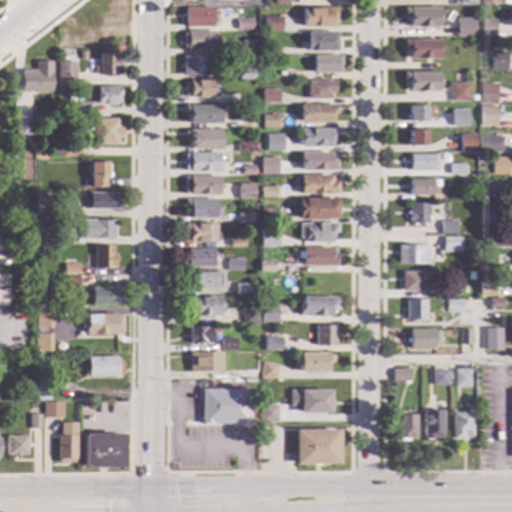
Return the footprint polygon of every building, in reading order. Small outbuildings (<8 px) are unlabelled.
[(212,27),(184,27),(184,8),(212,7),(212,27)] [(334,27),(302,27),(301,8),(334,8),(334,27)] [(438,28),(408,28),(408,17),(402,17),(402,8),(438,8),(438,28)] [(280,32),(264,32),(263,17),(280,16),(280,32)] [(473,38),(455,38),(455,19),(473,18),(473,38)] [(251,30),(235,30),(235,19),(251,19),(251,30)] [(478,37),(494,37),(494,19),(478,20),(478,37)] [(215,31),(215,50),(186,50),(186,48),(182,48),(182,34),(186,33),(186,31),(215,31)] [(336,32),(336,52),(306,52),(306,32),(336,32)] [(253,56),(240,56),(240,40),(253,40),(253,56)] [(438,59),(407,60),(407,49),(402,49),(402,40),(438,40),(438,59)] [(280,55),(266,55),(266,47),(279,47),(280,55)] [(505,70),(489,70),(489,52),(505,52),(505,70)] [(119,75),(97,76),(97,74),(92,75),(92,67),(97,66),(97,53),(119,53),(119,75)] [(208,75),(181,76),(181,56),(208,56),(208,75)] [(340,56),(340,73),(312,73),(311,56),(340,56)] [(50,92),(19,92),(19,70),(33,70),(33,61),(50,62),(50,92)] [(74,87),(56,87),(56,63),(74,62),(74,87)] [(253,80),(238,80),(238,68),(253,68),(253,80)] [(438,92),(408,91),(408,81),(402,81),(402,72),(438,72),(438,92)] [(211,83),(217,83),(216,98),(184,97),(184,83),(188,83),(188,80),(211,81),(211,83)] [(334,93),(330,93),(330,99),(306,99),(306,81),(334,81),(334,93)] [(468,102),(449,102),(449,83),(468,83),(468,102)] [(496,102),(479,102),(479,84),(495,83),(496,102)] [(119,104),(115,104),(115,106),(96,106),(96,87),(119,87),(119,104)] [(278,103),(262,103),(261,90),(277,90),(278,103)] [(253,104),(238,104),(238,94),(253,94),(253,104)] [(91,118),(76,118),(76,103),(92,103),(91,118)] [(336,115),(331,115),(331,123),(299,123),(299,105),(331,105),(336,105),(336,115)] [(495,126),(479,126),(479,106),(495,105),(495,126)] [(220,106),(220,124),(187,124),(187,123),(186,123),(186,115),(183,115),(183,106),(220,106)] [(425,121),(409,122),(409,106),(425,106),(425,121)] [(467,127),(451,127),(451,110),(467,110),(467,127)] [(277,127),(261,128),(261,115),(277,115),(277,127)] [(29,136),(14,136),(14,117),(29,117),(29,136)] [(115,126),(121,126),(121,137),(116,137),(116,144),(91,144),(91,119),(115,119),(115,126)] [(257,128),(242,128),(242,119),(257,119),(257,128)] [(336,128),(336,137),(331,137),(331,147),(299,147),(299,129),(329,129),(329,128),(336,128)] [(219,150),(187,149),(187,138),(184,138),(184,131),(187,131),(187,130),(219,130),(219,150)] [(425,146),(409,146),(409,130),(425,130),(425,146)] [(475,135),(474,151),(457,150),(458,134),(475,135)] [(282,151),(265,151),(264,135),(281,135),(282,151)] [(501,151),(477,151),(477,136),(501,136),(501,151)] [(256,152),(237,152),(237,142),(256,142),(256,152)] [(76,157),(54,157),(54,147),(76,147),(76,157)] [(218,172),(188,173),(188,171),(184,171),(184,154),(218,153),(218,172)] [(331,160),(336,160),(336,171),(299,171),(299,153),(331,153),(331,160)] [(436,155),(436,171),(409,171),(409,155),(436,155)] [(508,158),(508,175),(491,175),(491,157),(508,158)] [(277,175),(276,158),(258,159),(259,176),(277,175)] [(11,180),(0,179),(0,163),(11,163),(11,180)] [(107,179),(105,180),(105,188),(83,187),(83,179),(89,179),(89,164),(107,164),(107,179)] [(464,175),(447,175),(447,164),(464,164),(464,175)] [(253,175),(241,175),(241,166),(253,166),(253,175)] [(331,182),(337,182),(337,194),(299,194),(299,176),(330,175),(331,182)] [(218,195),(184,195),(184,177),(188,177),(188,176),(218,177),(218,195)] [(436,196),(408,195),(409,179),(432,180),(436,180),(436,196)] [(498,199),(480,199),(480,181),(498,180),(498,199)] [(253,200),(237,199),(238,184),(253,184),(253,200)] [(275,198),(260,198),(260,187),(275,187),(275,198)] [(115,200),(119,200),(119,209),(115,209),(115,210),(88,210),(88,208),(85,208),(85,193),(115,193),(115,200)] [(54,217),(34,217),(35,197),(54,197),(54,217)] [(215,200),(215,207),(219,207),(219,214),(214,214),(214,219),(187,219),(188,208),(184,208),(184,199),(215,200)] [(337,219),(323,219),(323,221),(302,221),(302,219),(296,219),(296,199),(336,199),(337,219)] [(426,224),(408,224),(408,204),(426,204),(426,224)] [(499,224),(480,224),(480,206),(499,205),(499,224)] [(275,222),(259,222),(259,208),(275,207),(275,222)] [(252,223),(236,224),(236,213),(252,213),(252,223)] [(114,239),(82,240),(81,220),(113,219),(114,239)] [(455,234),(440,234),(439,221),(455,221),(455,234)] [(214,223),(214,243),(187,243),(187,233),(183,233),(183,223),(214,223)] [(336,233),(331,233),(331,243),(303,243),(303,239),(298,239),(297,224),(336,223),(336,233)] [(59,243),(41,243),(41,241),(37,241),(37,230),(41,230),(41,227),(59,227),(59,243)] [(277,246),(259,247),(259,230),(276,230),(277,246)] [(509,248),(487,248),(487,239),(492,239),(492,235),(509,236),(509,248)] [(459,238),(458,253),(441,252),(442,237),(459,238)] [(243,248),(228,247),(228,239),(243,239),(243,248)] [(112,253),(113,253),(113,268),(111,268),(111,269),(93,269),(93,246),(112,246),(112,253)] [(430,255),(427,255),(426,265),(396,264),(396,246),(430,247),(430,255)] [(330,256),(335,256),(335,266),(330,266),(301,266),(301,259),(296,259),(296,252),(301,252),(301,248),(331,248),(330,256)] [(212,267),(187,267),(186,250),(212,249),(212,267)] [(76,274),(62,274),(62,260),(76,259),(76,274)] [(241,270),(225,271),(225,260),(241,260),(241,270)] [(273,272),(258,272),(258,260),(273,260),(273,272)] [(491,273),(477,274),(477,264),(491,263),(491,273)] [(427,292),(400,291),(400,271),(427,272),(427,292)] [(222,289),(193,290),(193,287),(188,287),(188,274),(193,274),(193,273),(222,272),(222,289)] [(76,292),(60,292),(60,277),(76,277),(76,292)] [(494,297),(478,297),(478,282),(494,282),(494,297)] [(249,295),(235,295),(235,284),(249,284),(249,295)] [(119,305),(89,306),(89,288),(119,287),(119,305)] [(335,307),(329,307),(330,316),(299,317),(299,298),(335,297),(335,307)] [(219,317),(185,317),(185,298),(219,298),(219,317)] [(502,309),(488,309),(487,299),(502,298),(502,309)] [(461,313),(445,313),(445,299),(461,300),(461,313)] [(423,320),(404,320),(404,300),(423,300),(423,320)] [(256,324),(241,324),(241,304),(256,304),(256,324)] [(277,321),(259,322),(259,304),(276,304),(277,321)] [(49,329),(33,328),(34,310),(49,310),(50,310),(49,329)] [(120,334),(115,334),(115,335),(83,336),(83,329),(80,329),(80,321),(84,321),(84,315),(120,315),(120,334)] [(334,346),(315,346),(315,326),(334,326),(334,346)] [(209,344),(187,344),(187,327),(209,327),(209,344)] [(500,328),(500,351),(482,351),(483,328),(500,328)] [(433,348),(408,349),(408,330),(432,329),(433,348)] [(469,346),(458,346),(458,330),(469,330),(469,346)] [(49,352),(33,352),(33,334),(49,334),(49,352)] [(281,351),(264,351),(263,337),(281,337),(281,351)] [(234,350),(219,350),(219,338),(235,338),(234,350)] [(220,371),(187,372),(187,353),(220,353),(220,371)] [(332,363),(326,363),(326,372),(298,373),(297,354),(332,353),(332,363)] [(113,363),(118,363),(119,374),(114,374),(114,376),(82,376),(82,371),(85,371),(84,357),(113,357),(113,363)] [(276,365),(276,379),(258,378),(259,362),(276,365)] [(407,383),(402,383),(402,382),(391,381),(391,369),(407,369),(407,383)] [(469,388),(453,388),(453,369),(469,369),(469,388)] [(238,371),(237,380),(222,379),(223,370),(238,371)] [(446,386),(431,386),(431,370),(444,370),(446,370),(446,386)] [(48,400),(33,400),(33,384),(48,384),(48,400)] [(247,424),(199,424),(199,389),(247,389),(247,424)] [(300,391),(328,391),(328,414),(299,414),(299,406),(288,406),(288,390),(300,390),(300,391)] [(59,418),(41,418),(41,402),(59,402),(59,418)] [(276,422),(260,423),(259,404),(276,403),(276,422)] [(441,438),(433,438),(433,439),(422,439),(422,410),(441,410),(441,438)] [(405,415),(414,415),(414,438),(407,438),(407,441),(397,441),(397,415),(398,413),(405,413),(405,415)] [(470,438),(463,438),(463,439),(451,439),(451,413),(470,413),(470,438)] [(38,429),(27,429),(27,415),(38,415),(38,429)] [(73,459),(72,459),(72,463),(56,463),(56,459),(55,459),(55,436),(58,436),(58,423),(73,423),(73,459)] [(337,464),(294,464),(294,431),(336,430),(337,464)] [(122,468),(85,468),(85,466),(81,466),(81,436),(83,436),(83,434),(121,434),(122,468)] [(25,455),(18,455),(18,457),(11,457),(11,455),(4,455),(4,436),(25,436),(25,455)]
